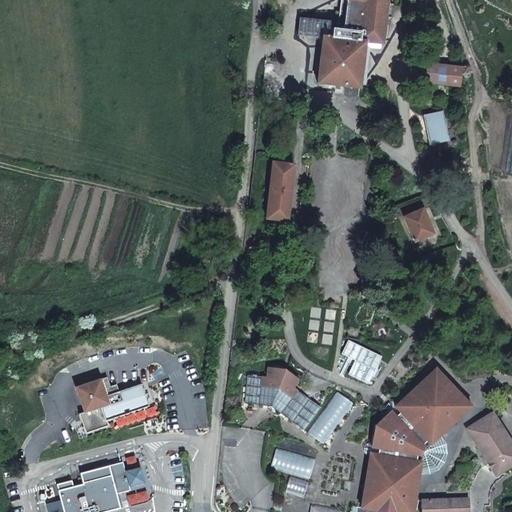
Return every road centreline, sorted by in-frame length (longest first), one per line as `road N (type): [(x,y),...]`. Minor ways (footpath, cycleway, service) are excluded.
road 1 (unclassified): [(203,511),(259,5)]
road 2 (track): [(234,281),(87,324),(0,333)]
